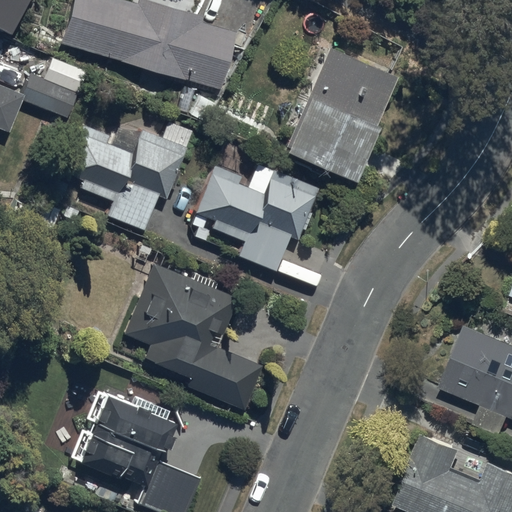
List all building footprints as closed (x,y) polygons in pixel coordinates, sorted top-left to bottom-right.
[(0,0),(0,29),(6,33),(22,0),(0,0)] [(71,0),(59,43),(218,88),(234,32),(199,22),(201,15),(146,0),(136,0),(135,3),(124,0),(71,0)] [(395,77),(327,48),(282,153),(350,182),(395,77)] [(84,71),(49,57),(41,78),(75,92),(84,71)] [(74,93),(30,75),(21,99),(64,117),(74,93)] [(0,128),(6,131),(21,95),(0,86),(0,128)] [(105,215),(142,230),(156,196),(164,199),(185,147),(140,129),(130,153),(104,142),(107,135),(80,124),(61,172),(81,180),(78,187),(111,201),(105,215)] [(237,256),(274,271),(288,237),(296,240),(316,189),(255,164),(246,187),(236,184),(239,176),(213,165),(193,213),(213,221),(210,228),(243,241),(237,256)] [(36,222),(50,228),(58,209),(43,203),(36,222)] [(186,387),(242,410),(260,366),(215,348),(235,299),(151,264),(122,334),(149,345),(143,359),(189,378),(186,387)] [(439,387),(511,417),(511,345),(465,325),(439,387)] [(136,504),(155,511),(183,511),(198,479),(156,462),(172,424),(105,396),(77,463),(115,478),(116,475),(143,486),(136,504)] [(393,503),(413,511),(511,511),(511,471),(489,463),(481,483),(450,471),(458,449),(421,434),(393,503)]
